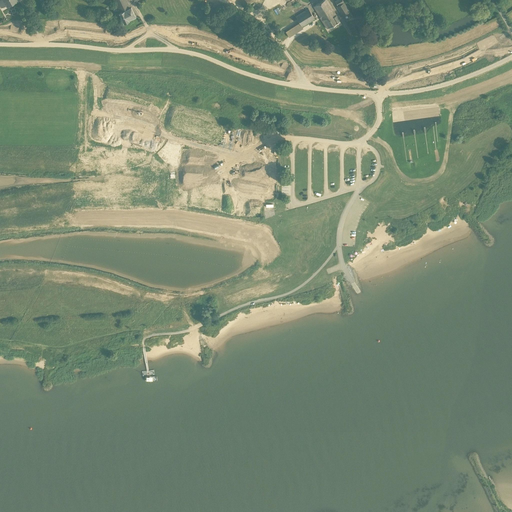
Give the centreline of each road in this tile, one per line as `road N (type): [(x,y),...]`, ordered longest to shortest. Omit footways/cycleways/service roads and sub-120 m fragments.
road 1 (unclassified): [(379,93),(276,82),(176,50),(0,43)]
road 2 (track): [(202,111),(228,95),(326,113),(361,141)]
road 3 (unclassified): [(337,246),(287,293),(195,327)]
road 4 (unclassified): [(379,93),(450,82),(511,56)]
